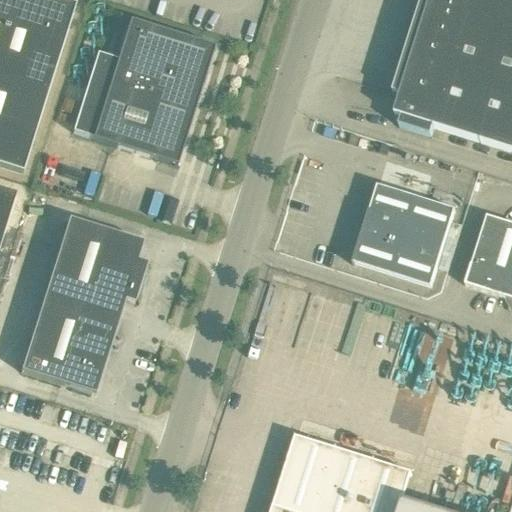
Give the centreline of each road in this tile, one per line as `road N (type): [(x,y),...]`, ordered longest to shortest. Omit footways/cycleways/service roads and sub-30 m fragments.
road 1 (residential): [(154,511),(318,0)]
road 2 (unknown): [(243,236),(511,326)]
